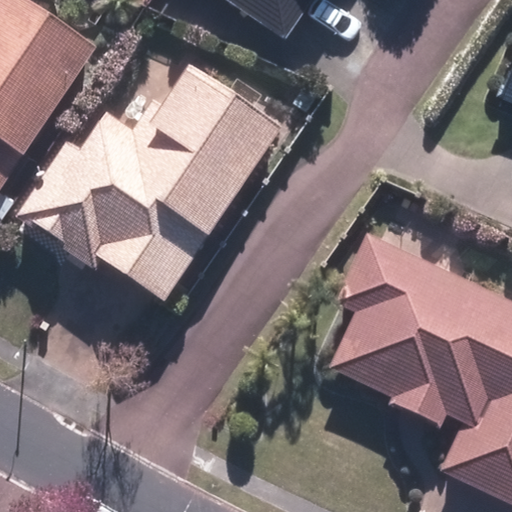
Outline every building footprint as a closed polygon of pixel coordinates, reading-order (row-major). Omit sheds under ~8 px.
[(0,0),(0,193),(90,54),(6,0),(0,0)] [(197,0),(276,53),(311,0),(197,0)] [(511,33),(485,97),(511,108),(511,33)] [(0,224),(0,228),(152,322),(267,135),(172,76),(148,115),(110,92),(69,159),(48,146),(0,224)] [(511,310),(361,237),(325,310),(344,320),(314,383),(439,443),(427,468),(511,509),(511,310)]
